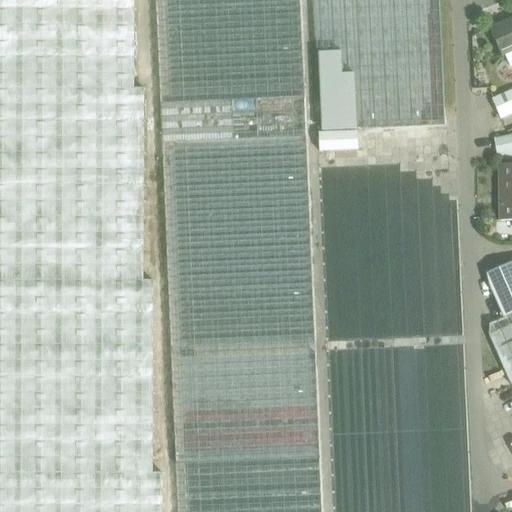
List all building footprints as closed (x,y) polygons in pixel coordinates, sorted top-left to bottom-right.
[(0,0),(0,511),(163,511),(163,475),(150,475),(149,464),(152,282),(143,282),(142,256),(143,90),(136,90),(134,0),(0,0)] [(155,0),(161,144),(161,158),(174,465),(176,511),(321,511),(299,0),(155,0)] [(356,132),(365,132),(444,128),(438,0),(313,0),(316,55),(318,55),(341,54),(342,75),(353,75),(356,132)] [(511,20),(490,30),(507,69),(511,66),(511,20)] [(318,55),(319,78),(322,133),(356,132),(353,75),(342,75),(341,54),(318,55)] [(511,114),(511,92),(493,101),(501,119),(511,114)] [(358,152),(357,133),(319,135),(320,153),(358,152)] [(511,160),(511,137),(494,142),(499,164),(511,160)] [(511,166),(500,167),(501,222),(511,222),(511,166)] [(489,287),(503,321),(511,316),(511,263),(486,275),(489,287)] [(511,316),(503,321),(489,326),(488,337),(511,386),(511,385),(511,316)]
